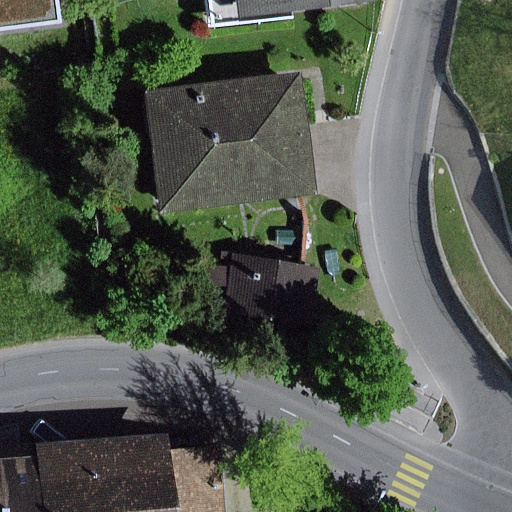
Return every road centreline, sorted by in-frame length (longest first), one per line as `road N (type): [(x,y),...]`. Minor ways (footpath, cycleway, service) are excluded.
road 1 (residential): [(486,510),(502,462),(498,422),(432,319),(407,262),(399,204),(399,95),(421,0)]
road 2 (tertiary): [(0,384),(77,368),(175,374),(292,417),(486,510)]
